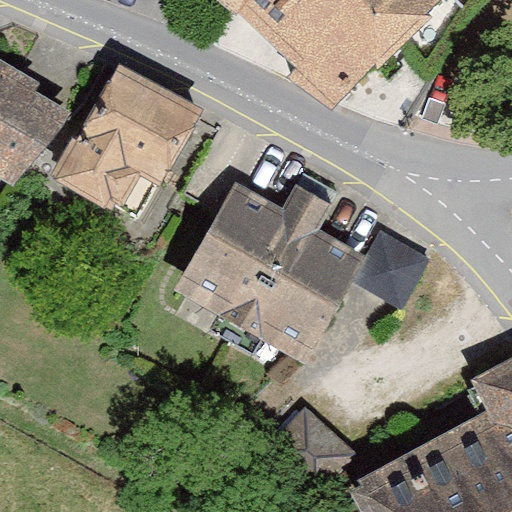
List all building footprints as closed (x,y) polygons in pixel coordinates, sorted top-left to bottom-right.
[(204,0),(216,9),(223,0),(204,0)] [(411,0),(223,0),(216,9),(322,101),(411,0)] [(188,107),(101,56),(32,174),(91,208),(115,167),(143,183),(188,107)] [(0,179),(50,103),(0,70),(0,179)] [(353,251),(219,177),(159,285),(294,359),(353,251)] [(498,431),(358,497),(365,511),(511,511),(511,368),(476,386),(498,431)]
